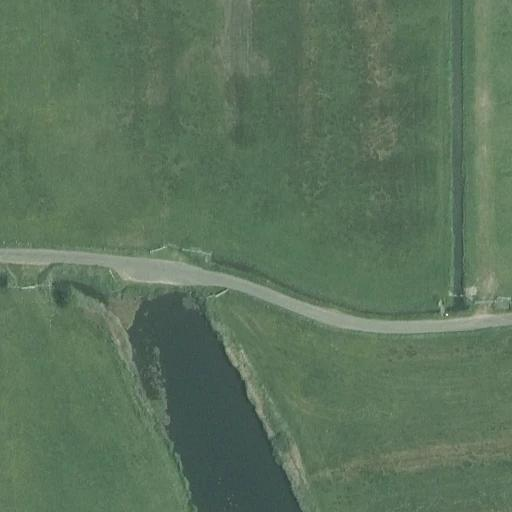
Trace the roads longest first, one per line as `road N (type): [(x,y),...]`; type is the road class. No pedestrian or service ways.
road 1 (unclassified): [(0,255),(220,273),(347,321),(511,318)]
road 2 (track): [(482,0),(484,321)]
